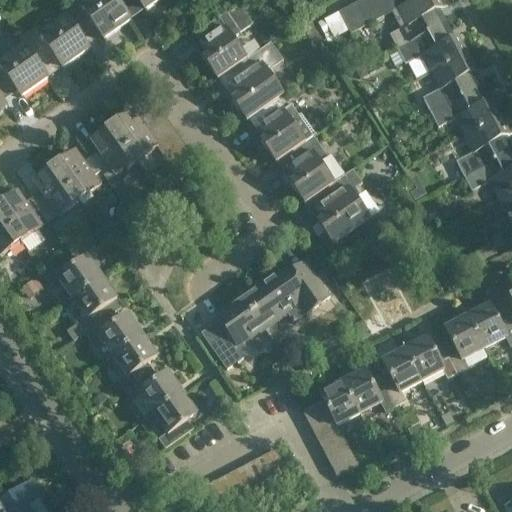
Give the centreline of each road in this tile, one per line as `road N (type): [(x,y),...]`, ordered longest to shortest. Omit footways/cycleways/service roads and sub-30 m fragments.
road 1 (residential): [(198,286),(275,234),(151,58),(0,163)]
road 2 (residential): [(119,511),(0,343)]
road 3 (residential): [(511,431),(357,511)]
